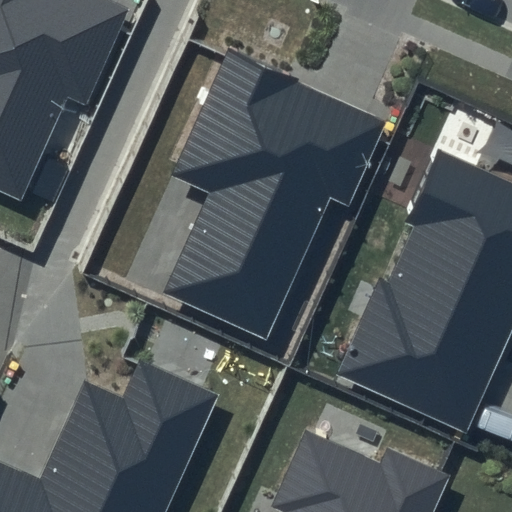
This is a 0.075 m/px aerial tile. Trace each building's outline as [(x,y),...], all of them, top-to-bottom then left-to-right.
[(0,0),(0,191),(23,201),(68,98),(89,106),(128,10),(107,0),(0,0)] [(386,121),(227,49),(169,174),(210,192),(162,293),(267,340),(331,199),(349,208),(386,121)] [(511,333),(511,182),(438,151),(337,375),(468,433),(511,333)] [(123,398),(83,380),(39,479),(0,462),(0,511),(164,511),(218,395),(140,360),(123,398)] [(433,511),(450,475),(386,449),(379,463),(305,432),(270,511),(433,511)]
